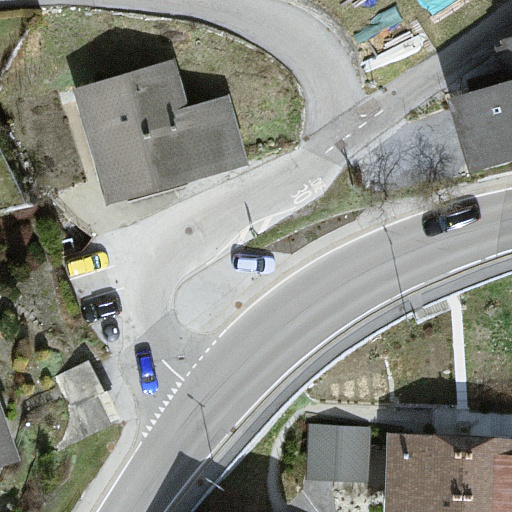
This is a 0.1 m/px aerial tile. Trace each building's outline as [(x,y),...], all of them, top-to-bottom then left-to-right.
[(511,70),(443,96),(465,178),(511,169),(511,70)] [(173,77),(80,105),(110,219),(249,178),(227,107),(189,113),(173,77)] [(372,472),(374,418),(312,416),(310,469),(372,472)] [(511,511),(511,451),(383,436),(381,511),(511,511)] [(0,437),(0,469),(14,463),(0,437)]
